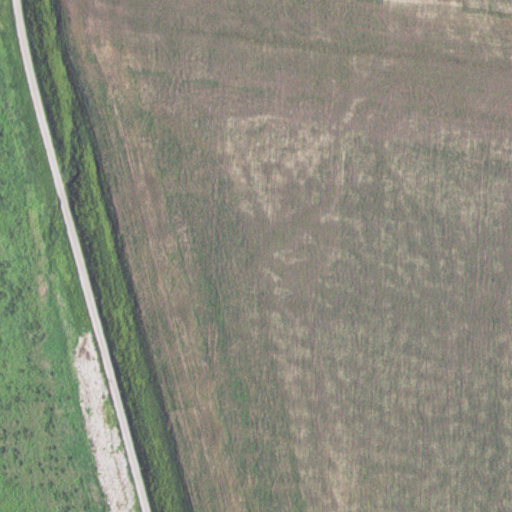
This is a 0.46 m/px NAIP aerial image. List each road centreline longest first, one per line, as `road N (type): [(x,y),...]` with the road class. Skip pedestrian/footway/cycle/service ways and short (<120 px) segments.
road 1 (track): [(45,0),(68,134),(61,191),(146,511)]
road 2 (residential): [(61,191),(17,0)]
